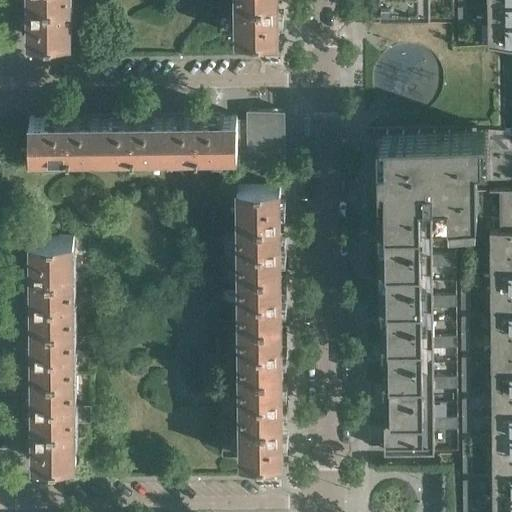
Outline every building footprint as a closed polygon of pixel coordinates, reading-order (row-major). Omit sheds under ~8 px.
[(71,35),(70,0),(28,0),(29,36),(71,35)] [(279,33),(278,0),(235,0),(236,34),(279,33)] [(379,0),(380,17),(430,17),(429,0),(379,0)] [(511,22),(511,2),(487,2),(488,23),(511,22)] [(467,39),(466,6),(458,6),(458,40),(467,39)] [(511,43),(511,22),(488,23),(488,44),(511,43)] [(285,161),(284,109),(248,109),(248,118),(249,148),(249,161),(276,161),(285,161)] [(166,151),(165,114),(101,115),(102,151),(166,151)] [(237,150),(237,148),(237,118),(237,114),(165,114),(166,151),(231,150),(237,150)] [(102,151),(101,115),(30,116),(30,152),(102,151)] [(249,148),(248,118),(237,118),(237,148),(249,148)] [(434,375),(433,346),(457,346),(457,334),(433,334),(433,305),(457,305),(456,293),(433,294),(432,264),(456,264),(456,252),(432,253),(432,195),(448,195),(449,210),(460,210),(460,226),(469,226),(468,210),(478,210),(477,157),(487,157),(486,128),(380,129),(381,170),(383,319),(384,449),(434,449),(434,427),(458,427),(458,415),(434,416),(434,387),(457,386),(457,375),(434,375)] [(276,180),(276,161),(249,161),(249,148),(237,148),(237,150),(231,150),(232,182),(238,182),(237,180),(276,180)] [(281,217),(280,180),(276,180),(237,180),(238,182),(238,217),(281,217)] [(511,227),(511,187),(499,188),(499,228),(511,227)] [(285,247),(284,236),(281,236),(281,217),(238,217),(238,268),(281,267),(281,247),(285,247)] [(511,227),(499,228),(490,228),(490,249),(511,248),(511,227)] [(469,267),(469,233),(460,233),(460,267),(469,267)] [(74,270),(74,234),(31,234),(31,271),(74,270)] [(511,269),(511,248),(490,249),(490,269),(511,269)] [(285,298),(285,286),(281,286),(281,267),(238,268),(239,318),(282,317),(282,298),(285,298)] [(511,289),(511,269),(490,269),(490,290),(511,289)] [(74,320),(74,296),(74,270),(31,271),(32,290),(28,290),(28,301),(32,301),(32,321),(74,320)] [(470,308),(469,274),(461,274),(461,308),(470,308)] [(511,310),(511,289),(490,290),(491,310),(511,310)] [(511,330),(511,310),(491,310),(491,331),(511,330)] [(470,349),(470,315),(461,315),(461,349),(470,349)] [(286,349),(286,337),(282,337),(282,317),(239,318),(239,369),(282,368),(282,349),(286,349)] [(75,370),(75,345),(74,320),(32,321),(32,340),(29,340),(29,354),(32,354),(32,371),(75,370)] [(511,351),(511,330),(491,331),(491,352),(511,351)] [(511,371),(511,351),(491,352),(491,372),(511,371)] [(470,390),(470,356),(461,356),(462,390),(470,390)] [(286,399),(286,388),(283,388),(282,368),(239,369),(240,419),(283,418),(283,399),(286,399)] [(75,420),(75,370),(32,371),(33,390),(29,391),(29,402),(33,402),(33,421),(75,420)] [(511,392),(511,371),(491,372),(491,393),(511,392)] [(511,413),(511,392),(491,393),(492,413),(511,413)] [(471,431),(470,397),(462,397),(462,431),(471,431)] [(511,433),(511,413),(492,413),(492,434),(511,433)] [(283,455),(283,418),(240,419),(240,456),(283,455)] [(76,457),(75,420),(33,421),(33,458),(76,457)] [(511,454),(511,433),(492,434),(492,455),(511,454)] [(471,471),(471,438),(462,438),(463,471),(471,471)] [(511,474),(511,454),(492,455),(492,475),(511,474)] [(511,495),(511,474),(492,475),(493,496),(511,495)] [(471,511),(471,478),(463,478),(462,511),(471,511)] [(511,511),(511,495),(493,496),(492,511),(511,511)]
